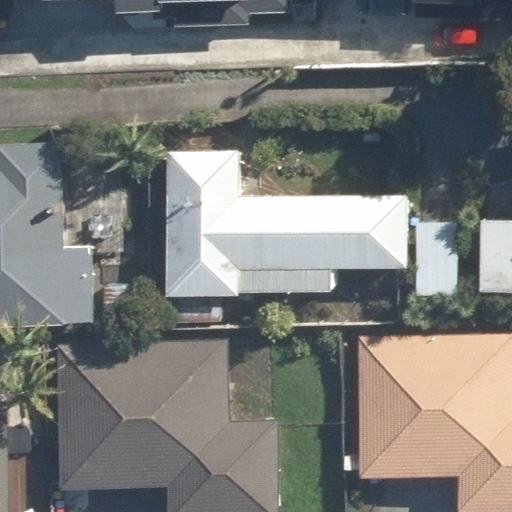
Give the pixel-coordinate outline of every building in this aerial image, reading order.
[(0,314),(113,308),(109,235),(88,236),(82,132),(13,136),(14,154),(0,154),(0,314)] [(258,139),(186,140),(187,283),(353,282),(353,257),(422,256),(422,286),(474,285),(474,215),(428,215),(428,184),(258,186),(258,139)] [(511,207),(500,208),(504,275),(511,275),(511,207)] [(511,326),(369,332),(375,469),(477,465),(479,501),(511,499),(511,326)] [(244,329),(73,335),(78,480),(186,476),(187,508),(302,504),(299,410),(246,412),(244,329)] [(0,511),(26,511),(21,394),(0,394),(0,511)]
